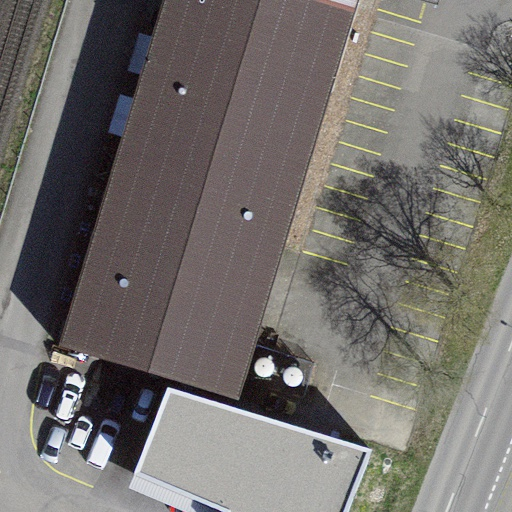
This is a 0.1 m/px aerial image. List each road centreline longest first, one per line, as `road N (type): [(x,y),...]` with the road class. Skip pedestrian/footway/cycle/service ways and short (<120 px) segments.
road 1 (unknown): [(426,0),(322,311)]
road 2 (secondary): [(511,376),(450,511)]
